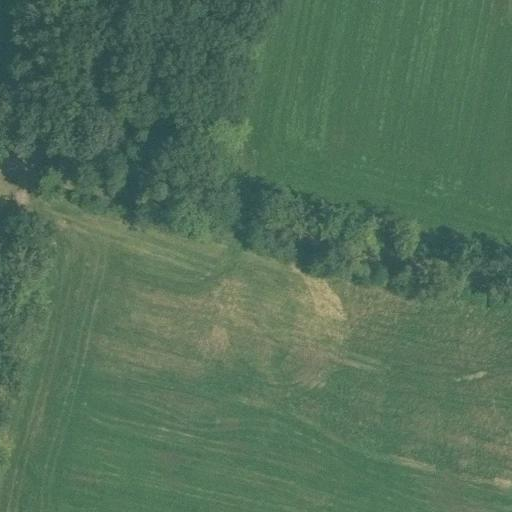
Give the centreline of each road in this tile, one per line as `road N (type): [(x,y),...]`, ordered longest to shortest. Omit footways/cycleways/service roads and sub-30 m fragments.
road 1 (track): [(27,172),(511,293)]
road 2 (track): [(27,172),(73,0)]
